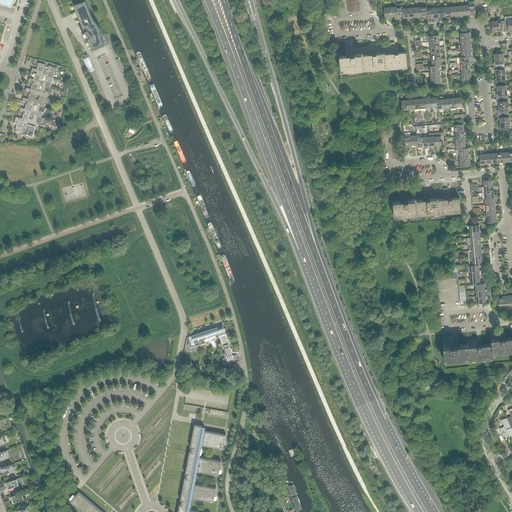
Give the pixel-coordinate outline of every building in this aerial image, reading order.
[(85,0),(84,0),(73,5),(85,31),(83,32),(82,34),(86,40),(88,39),(92,49),(105,44),(101,35),(103,35),(102,31),(101,29),(100,26),(93,18),(93,17),(85,0)] [(496,12),(495,4),(487,4),(488,12),(491,12),(490,7),(493,7),(493,12),(496,12)] [(497,31),(496,21),(488,22),(489,33),(494,33),(494,31),(497,31)] [(504,21),(496,21),(497,31),(500,31),(500,32),(505,32),(504,21)] [(339,57),(340,70),(362,68),(362,69),(384,67),(384,68),(407,66),(406,53),(398,53),(398,47),(390,47),(390,46),(368,48),(368,47),(346,49),(347,56),(339,57)] [(152,81),(139,50),(135,52),(148,83),(152,81)] [(504,59),(503,50),(496,51),(496,54),(494,54),(494,60),(504,59)] [(493,68),(504,67),(504,59),(494,60),(494,63),(493,63),(493,68)] [(35,73),(43,75),(46,76),(49,77),(53,78),(55,73),(57,68),(49,66),(47,70),(44,69),(46,65),(38,63),(36,69),(32,68),(31,71),(35,73)] [(495,72),(495,75),(505,75),(504,67),(493,68),(494,72),(495,72)] [(28,81),(32,83),(40,85),(43,86),(50,88),(53,78),(49,77),(46,76),(44,80),(41,79),(43,75),(35,73),(33,79),(29,78),(28,81)] [(495,84),(506,83),(505,75),(495,75),(496,79),(494,79),(495,84)] [(40,85),(32,83),(30,89),(26,88),(25,91),(29,92),(37,95),(40,95),(47,98),(49,92),(49,93),(52,88),(50,88),(43,86),(41,90),(38,89),(40,85)] [(497,91),(506,91),(506,83),(495,84),(495,88),(497,88),(497,91)] [(156,103),(159,102),(154,90),(151,91),(156,103)] [(496,95),(496,99),(507,98),(506,91),(497,91),(497,95),(496,95)] [(35,99),(37,95),(29,92),(28,99),(23,97),(22,101),(26,102),(34,104),(37,105),(44,107),(45,104),(44,104),(45,98),(47,98),(40,95),(38,100),(35,99)] [(498,107),(508,106),(507,98),(496,99),(496,104),(498,104),(498,107)] [(32,109),(34,104),(26,102),(25,109),(20,107),(19,111),(24,112),(41,117),(43,112),(46,108),(44,107),(37,105),(35,110),(32,109)] [(497,115),(508,115),(508,106),(498,107),(498,111),(497,111),(497,115)] [(170,134),(174,132),(165,111),(161,113),(170,134)] [(16,117),(14,120),(35,127),(38,127),(40,122),(42,123),(43,119),(44,119),(45,118),(41,117),(24,112),(22,119),(16,117)] [(500,123),(509,122),(508,115),(497,115),(498,120),(499,120),(500,123)] [(33,136),(35,127),(14,120),(13,123),(17,125),(15,131),(22,133),(23,129),(26,130),(25,134),(33,136)] [(499,127),(499,132),(510,131),(509,122),(500,123),(500,127),(499,127)] [(183,165),(187,163),(177,140),(173,142),(183,165)] [(193,189),(197,187),(190,170),(186,172),(193,189)] [(400,201),(392,202),(394,215),(416,213),(416,214),(438,212),(438,213),(460,211),(459,198),(452,199),(451,192),(444,192),(444,191),(422,193),(422,192),(399,194),(400,201)] [(204,219),(209,217),(201,195),(196,196),(204,219)] [(210,221),(206,223),(217,248),(221,246),(210,221)] [(474,225),(470,225),(470,232),(479,231),(479,225),(480,224),(479,222),(474,222),(474,225)] [(222,250),(218,251),(232,291),(236,289),(222,250)] [(234,359),(226,334),(223,325),(217,327),(225,353),(224,354),(225,358),(223,359),(223,365),(229,363),(228,361),(234,359)] [(216,337),(213,330),(208,331),(207,330),(205,331),(206,332),(205,332),(207,339),(208,339),(209,342),(212,341),(211,338),(216,337)] [(207,339),(205,332),(204,331),(203,332),(203,333),(197,335),(200,344),(201,344),(202,347),(206,347),(206,346),(209,346),(209,344),(209,342),(208,339),(207,339)] [(453,346),(452,337),(442,338),(444,360),(468,358),(468,361),(493,358),(493,356),(500,355),(500,353),(511,351),(511,338),(501,339),(501,333),(490,334),(491,345),(477,346),(477,340),(466,341),(467,345),(453,346)] [(200,344),(197,335),(192,337),(191,336),(189,336),(190,337),(189,337),(189,338),(191,344),(192,347),(200,344)] [(511,429),(511,427),(507,418),(501,420),(504,426),(500,428),(503,437),(510,434),(511,438),(511,429)] [(199,511),(189,510),(192,498),(213,502),(214,500),(215,500),(216,500),(217,499),(217,498),(216,488),(194,484),(197,472),(218,476),(219,474),(220,473),(221,473),(222,473),(222,472),(221,461),(199,457),(202,445),(223,449),(224,447),(225,447),(226,447),(226,446),(227,446),(227,445),(226,435),(204,431),(205,427),(196,425),(179,511),(102,511),(79,492),(75,496),(73,494),(69,498),(71,500),(70,502),(82,511),(199,511)] [(7,450),(0,452),(0,459),(9,457),(7,450)] [(13,467),(16,466),(15,463),(0,468),(0,470),(0,471),(2,471),(4,474),(14,471),(13,467)] [(20,478),(4,483),(5,486),(7,485),(9,488),(14,486),(15,490),(23,487),(20,478)] [(303,511),(293,478),(285,481),(294,511),(303,511)] [(13,503),(24,499),(22,493),(9,497),(10,500),(12,499),(13,503)]
